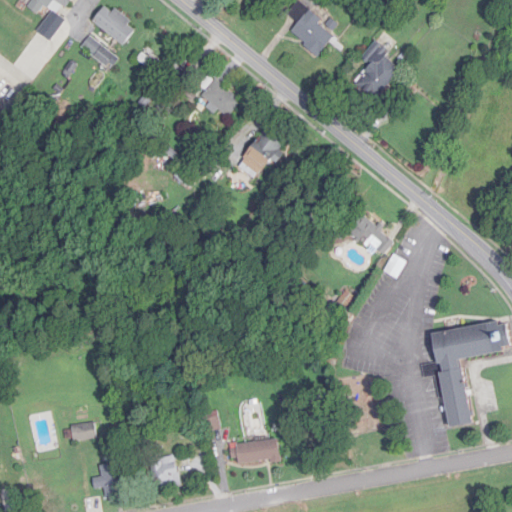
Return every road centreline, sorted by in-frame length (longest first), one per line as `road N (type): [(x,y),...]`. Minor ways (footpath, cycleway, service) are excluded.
road 1 (tertiary): [(511,281),(183,0)]
road 2 (residential): [(200,511),(511,454)]
